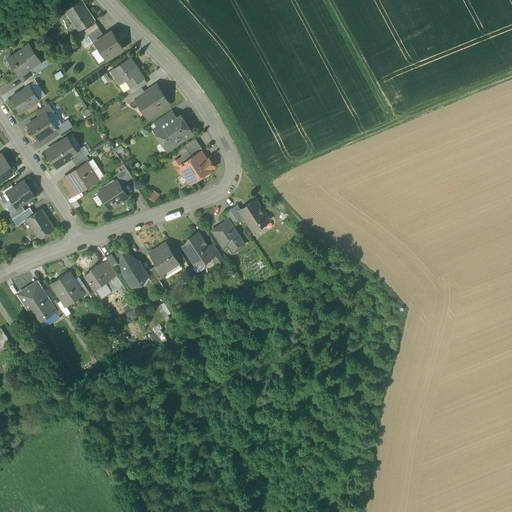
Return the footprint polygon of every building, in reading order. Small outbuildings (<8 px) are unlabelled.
[(82,1),(67,11),(75,24),(77,23),(81,29),(94,21),(82,1)] [(96,24),(84,31),(88,36),(99,29),(96,24)] [(99,29),(88,36),(93,43),(95,42),(104,36),(99,29)] [(88,36),(84,31),(77,36),(80,41),(88,36)] [(123,48),(112,31),(104,36),(95,42),(106,59),(108,58),(110,58),(112,57),(112,55),(123,48)] [(29,45),(9,58),(14,65),(12,66),(18,76),(40,62),(29,45)] [(53,56),(48,59),(51,64),(56,61),(53,56)] [(144,79),(130,58),(111,71),(117,80),(123,76),(131,87),(143,79),(144,79)] [(48,59),(33,68),(37,73),(51,64),(48,59)] [(33,76),(23,82),(26,87),(30,85),(36,81),(33,76)] [(146,84),(143,79),(131,87),(127,90),(130,95),(142,87),(146,84)] [(45,95),(37,83),(31,87),(39,99),(45,95)] [(145,92),(135,99),(148,119),(170,104),(157,84),(145,92)] [(26,87),(11,97),(20,111),(39,99),(31,87),(30,85),(26,87)] [(145,92),(142,87),(130,95),(125,99),(128,104),(135,99),(145,92)] [(49,104),(36,112),(39,117),(46,113),(47,115),(53,111),(49,104)] [(172,111),(155,122),(158,127),(165,122),(168,127),(176,122),(177,119),(172,111)] [(39,117),(28,125),(39,141),(56,129),(56,128),(57,128),(56,127),(55,127),(47,115),(46,113),(39,117)] [(176,122),(168,127),(165,122),(158,127),(156,128),(164,141),(168,139),(173,145),(178,142),(178,138),(180,136),(184,138),(191,134),(186,126),(187,126),(182,118),(180,119),(177,119),(176,122)] [(68,120),(56,127),(57,128),(56,128),(56,129),(60,135),(73,127),(68,120)] [(203,151),(195,139),(185,146),(192,157),(201,152),(203,151)] [(65,140),(57,145),(56,145),(48,150),(47,154),(52,161),(56,162),(59,166),(71,158),(70,156),(77,152),(77,151),(72,144),(69,146),(65,140)] [(81,149),(77,151),(77,152),(70,156),(71,158),(74,164),(75,163),(86,156),(81,149)] [(206,161),(201,152),(192,157),(184,163),(182,160),(179,159),(176,161),(175,164),(180,172),(183,170),(187,168),(194,180),(202,174),(206,176),(209,174),(209,170),(214,167),(209,159),(206,161)] [(86,156),(75,163),(79,168),(86,162),(87,163),(90,160),(87,155),(86,156)] [(0,157),(0,178),(10,172),(6,166),(8,164),(2,156),(0,157)] [(79,168),(64,177),(74,194),(97,179),(87,163),(86,162),(79,168)] [(116,168),(119,173),(125,169),(123,164),(116,168)] [(126,168),(117,175),(123,184),(132,177),(126,168)] [(194,180),(187,168),(183,170),(190,182),(194,180)] [(24,180),(5,193),(16,210),(22,206),(35,197),(24,180)] [(118,181),(98,194),(99,194),(100,193),(105,201),(104,202),(109,210),(122,201),(121,200),(128,196),(118,181)] [(152,191),(147,198),(154,203),(159,195),(152,191)] [(256,200),(248,205),(249,207),(242,212),(241,213),(245,219),(253,231),(257,229),(261,230),(266,227),(266,223),(269,220),(256,200)] [(242,212),(237,205),(230,210),(238,223),(239,224),(245,219),(241,213),(242,212)] [(16,210),(9,215),(12,220),(22,213),(25,211),(22,206),(16,210)] [(42,210),(27,219),(39,239),(54,229),(42,210)] [(238,223),(230,210),(223,214),(228,221),(229,220),(234,226),(238,223)] [(12,220),(16,226),(27,219),(22,213),(12,220)] [(228,221),(219,226),(218,226),(213,229),(214,230),(212,231),(224,249),(231,244),(236,251),(246,245),(234,226),(229,220),(228,221)] [(198,232),(190,238),(192,240),(183,246),(194,264),(199,261),(204,262),(212,257),(214,256),(208,247),(198,232)] [(174,254),(166,242),(149,253),(157,265),(164,277),(165,276),(163,273),(179,263),(181,265),(174,254)] [(223,259),(213,244),(208,247),(214,256),(212,257),(216,263),(223,259)] [(186,262),(179,251),(174,254),(181,265),(186,262)] [(118,264),(111,254),(106,258),(107,260),(112,268),(118,264)] [(140,262),(128,255),(122,259),(123,273),(126,273),(126,276),(131,283),(146,274),(145,273),(141,266),(139,265),(140,262)] [(112,268),(107,260),(100,265),(110,280),(117,275),(112,268)] [(95,268),(85,275),(95,290),(110,280),(100,265),(99,264),(94,267),(95,268)] [(164,277),(157,265),(152,269),(159,280),(164,277)] [(145,273),(146,274),(147,276),(153,284),(159,280),(152,269),(145,273)] [(79,288),(69,273),(68,274),(67,272),(59,277),(60,279),(52,284),(62,299),(66,305),(83,295),(83,294),(79,288)] [(146,274),(131,283),(133,285),(142,284),(147,276),(146,274)] [(50,303),(38,284),(32,288),(30,287),(25,289),(25,292),(20,295),(37,320),(54,309),(52,306),(50,303)] [(90,294),(84,284),(79,288),(83,294),(83,295),(85,297),(90,294)] [(66,305),(62,299),(57,303),(61,309),(66,305)] [(57,303),(56,300),(50,303),(52,306),(54,309),(58,315),(63,312),(61,309),(57,303)] [(166,301),(161,305),(168,315),(173,312),(166,301)] [(153,312),(147,316),(153,326),(162,320),(159,315),(156,317),(153,312)] [(0,325),(0,348),(0,349),(11,342),(0,325)] [(82,368),(72,372),(74,378),(85,374),(82,368)]
